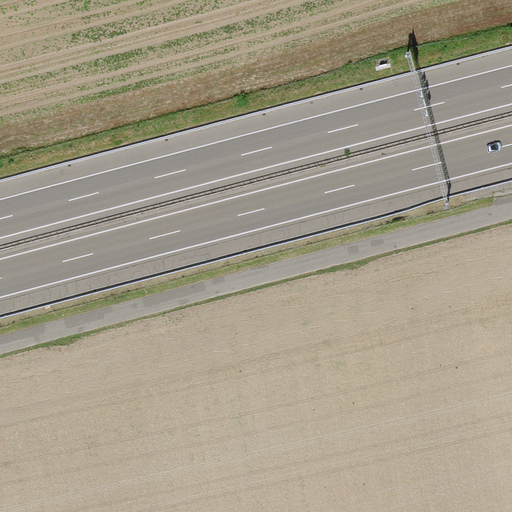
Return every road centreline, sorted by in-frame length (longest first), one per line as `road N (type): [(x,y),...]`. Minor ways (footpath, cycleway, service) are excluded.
road 1 (unclassified): [(511,210),(0,346)]
road 2 (motorway): [(0,278),(511,143)]
road 3 (motorway): [(511,85),(0,218)]
